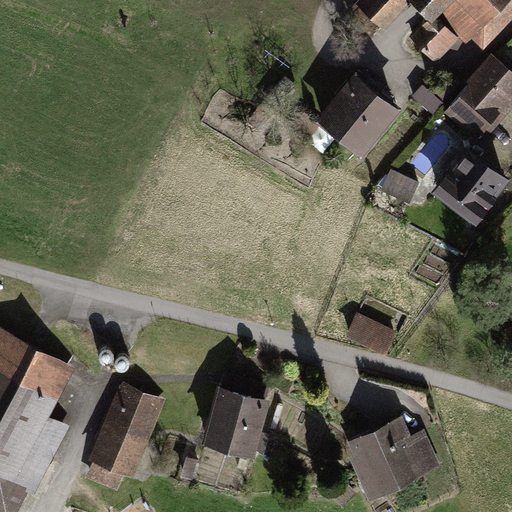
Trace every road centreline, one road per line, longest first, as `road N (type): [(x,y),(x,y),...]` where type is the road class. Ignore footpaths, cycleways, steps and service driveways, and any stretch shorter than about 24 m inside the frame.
road 1 (unclassified): [(0,269),(511,397)]
road 2 (unknown): [(62,511),(94,384),(38,345),(55,283)]
road 3 (unknown): [(511,22),(477,54),(445,64),(408,58),(390,45)]
